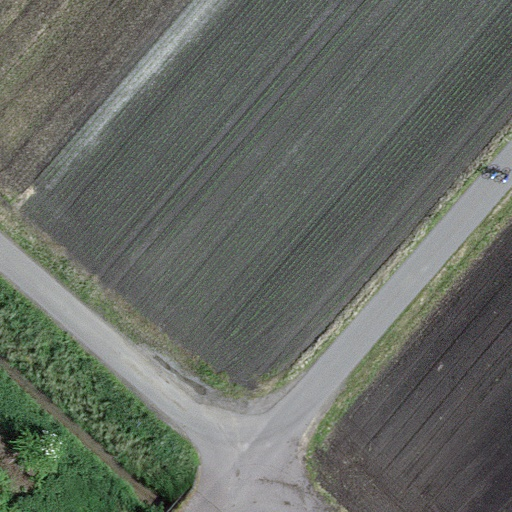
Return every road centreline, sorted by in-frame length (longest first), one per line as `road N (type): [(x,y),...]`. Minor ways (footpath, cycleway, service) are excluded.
road 1 (track): [(511,158),(205,511)]
road 2 (track): [(0,254),(295,511)]
